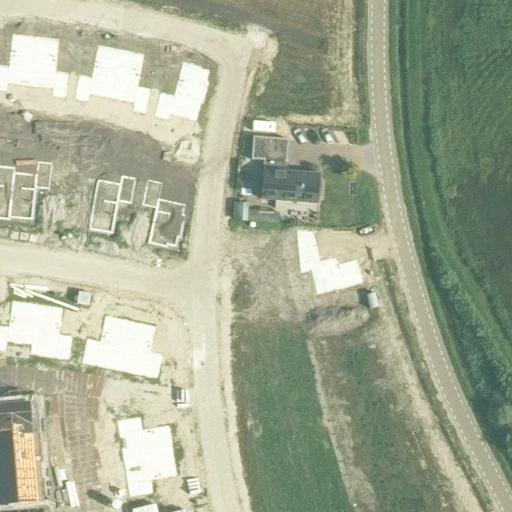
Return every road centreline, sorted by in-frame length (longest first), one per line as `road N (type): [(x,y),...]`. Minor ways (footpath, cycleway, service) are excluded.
road 1 (unclassified): [(507,511),(434,363),(407,270),(385,166),(378,0)]
road 2 (residential): [(228,50),(200,290)]
road 3 (residential): [(228,50),(91,11),(0,0)]
road 4 (residential): [(200,290),(208,462),(222,511)]
road 5 (residential): [(0,260),(200,290)]
